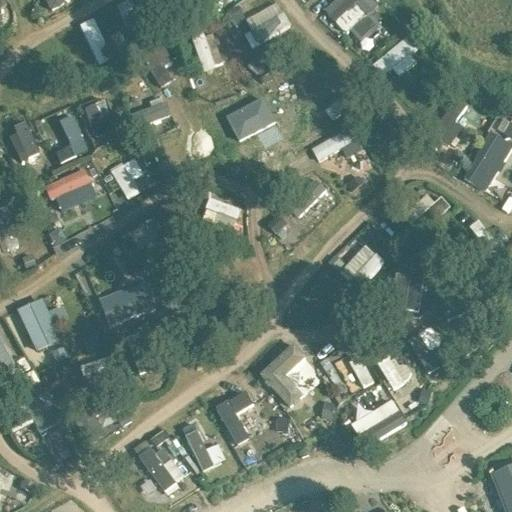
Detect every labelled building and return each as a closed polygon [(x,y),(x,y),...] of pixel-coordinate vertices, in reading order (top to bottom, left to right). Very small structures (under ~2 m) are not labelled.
[(47,0),(52,10),(71,0),(47,0)] [(150,0),(155,11),(179,0),(150,0)] [(337,0),(324,13),(346,37),(351,32),(363,45),(382,28),(371,16),(381,7),(374,0),(337,0)] [(126,25),(136,20),(128,1),(117,6),(126,25)] [(258,44),(292,28),(280,4),(247,19),(258,44)] [(202,70),(222,66),(216,35),(196,40),(202,70)] [(397,74),(422,54),(409,37),(374,66),(384,78),(393,70),(397,74)] [(149,66),(163,88),(179,78),(165,56),(149,66)] [(349,80),(311,108),(326,129),(364,100),(349,80)] [(146,128),(173,116),(165,98),(138,109),(146,128)] [(86,107),(94,137),(117,131),(109,101),(86,107)] [(57,154),(63,164),(90,151),(73,116),(59,122),(71,147),(57,154)] [(6,130),(19,162),(39,154),(27,122),(6,130)] [(511,143),(511,125),(503,137),(511,143)] [(312,148),(318,160),(358,143),(352,130),(312,148)] [(490,193),(511,150),(511,143),(492,133),(467,181),(490,193)] [(136,157),(112,171),(129,201),(153,188),(136,157)] [(45,187),(57,216),(99,198),(86,169),(45,187)] [(404,215),(411,225),(437,206),(430,196),(404,215)] [(234,231),(241,209),(211,199),(204,221),(234,231)] [(176,243),(183,209),(162,205),(156,239),(176,243)] [(285,212),(271,227),(293,247),(307,232),(285,212)] [(360,234),(370,244),(381,232),(370,223),(360,234)] [(57,231),(49,236),(59,254),(68,249),(57,231)] [(368,246),(340,272),(357,290),(385,264),(368,246)] [(99,298),(107,326),(158,310),(150,283),(99,298)] [(61,341),(54,323),(68,319),(63,306),(47,311),(43,300),(19,309),(34,351),(61,341)] [(408,341),(428,376),(441,369),(430,350),(441,344),(432,328),(408,341)] [(0,342),(0,392),(34,380),(26,358),(13,363),(5,341),(0,342)] [(290,408),(312,387),(296,370),(309,358),(295,343),(260,376),(290,408)] [(359,351),(337,362),(353,394),(375,383),(359,351)] [(84,377),(114,366),(111,357),(81,368),(84,377)] [(392,389),(403,385),(395,364),(384,368),(392,389)] [(238,414),(255,405),(247,391),(217,408),(237,446),(252,439),(238,414)] [(394,400),(352,425),(359,437),(373,428),(380,441),(409,424),(394,400)] [(39,433),(56,425),(47,405),(30,413),(39,433)] [(204,473),(216,467),(195,424),(183,430),(204,473)] [(135,456),(169,491),(186,474),(170,457),(177,451),(159,432),(135,456)] [(0,506),(4,493),(29,501),(35,479),(0,467),(0,506)] [(511,511),(511,470),(493,478),(500,497),(506,511),(511,511)]
